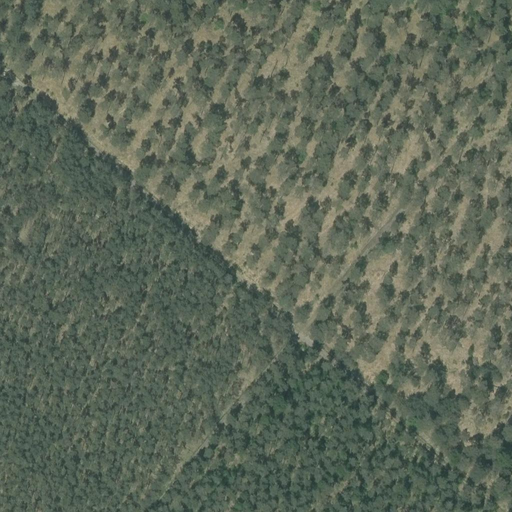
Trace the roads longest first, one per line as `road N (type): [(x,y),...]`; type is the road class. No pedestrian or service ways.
road 1 (track): [(4,75),(489,511)]
road 2 (track): [(148,511),(511,79)]
